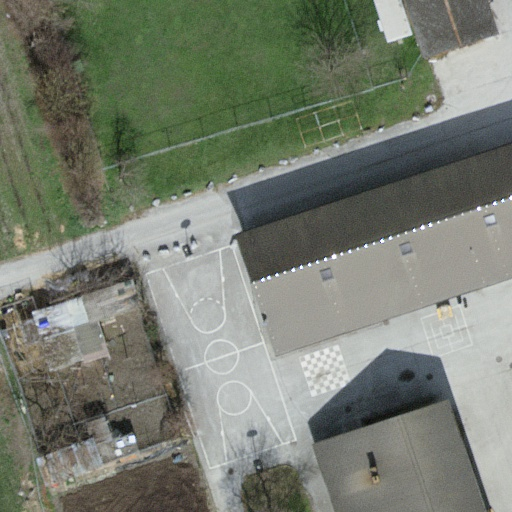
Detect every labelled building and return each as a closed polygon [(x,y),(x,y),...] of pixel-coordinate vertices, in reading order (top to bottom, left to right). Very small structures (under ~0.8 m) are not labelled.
[(486,0),(405,0),(424,55),(497,32),(486,0)] [(511,143),(230,234),(269,355),(511,276),(511,143)] [(130,279),(32,310),(40,335),(50,331),(61,365),(106,351),(96,318),(138,304),(130,279)] [(489,511),(451,395),(319,437),(343,511),(489,511)] [(96,437),(42,455),(52,486),(107,468),(105,461),(139,450),(133,431),(108,438),(102,419),(91,422),(96,437)]
